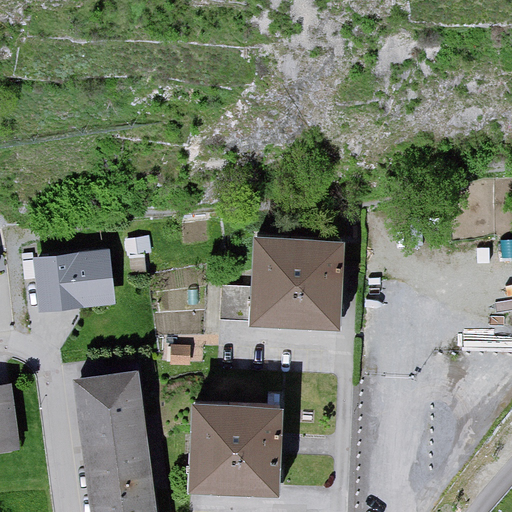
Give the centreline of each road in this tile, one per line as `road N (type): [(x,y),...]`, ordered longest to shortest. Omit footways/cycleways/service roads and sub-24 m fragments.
road 1 (unknown): [(341,511),(350,274)]
road 2 (residential): [(61,511),(40,338),(0,345)]
